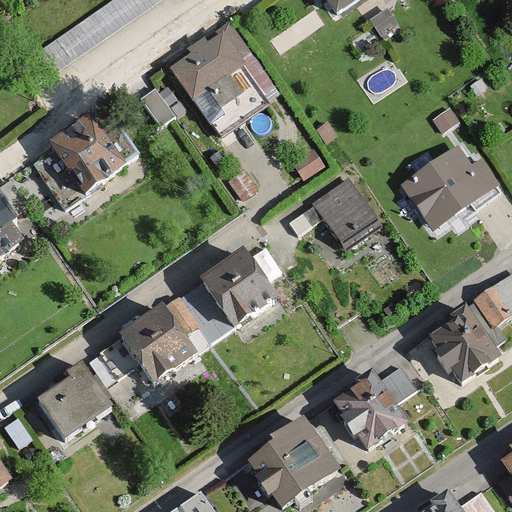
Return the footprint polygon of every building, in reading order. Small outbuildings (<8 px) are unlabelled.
[(126,0),(37,57),(59,93),(188,11),(180,0),(126,0)] [(180,0),(188,11),(202,0),(180,0)] [(321,0),(338,25),(375,0),(321,0)] [(245,72),(222,42),(209,51),(203,44),(188,56),(192,62),(170,79),(195,111),(210,99),(224,117),(254,95),(239,76),(245,72)] [(149,182),(112,129),(32,180),(65,231),(149,182)] [(435,239),(500,192),(482,167),(473,172),(459,152),(401,193),(435,239)] [(341,252),(378,229),(349,184),(300,215),(310,230),(322,223),(341,252)] [(0,218),(0,273),(26,255),(0,218)] [(277,313),(246,264),(200,294),(231,342),(277,313)] [(511,292),(469,319),(504,374),(511,368),(511,354),(496,330),(511,319),(511,292)] [(200,371),(165,318),(121,348),(156,400),(200,371)] [(469,319),(429,347),(463,398),(504,374),(469,319)] [(69,454),(114,421),(78,372),(33,404),(69,454)] [(411,436),(376,387),(336,417),(371,465),(411,436)] [(309,430),(248,472),(275,511),(302,511),(345,482),(309,430)] [(511,461),(501,469),(511,486),(511,461)]
